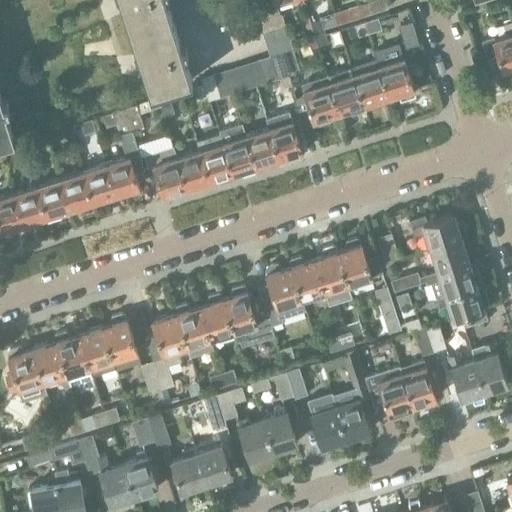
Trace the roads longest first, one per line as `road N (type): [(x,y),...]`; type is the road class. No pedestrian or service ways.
road 1 (residential): [(0,303),(484,147)]
road 2 (residential): [(258,511),(511,431)]
road 3 (residential): [(484,147),(433,0)]
